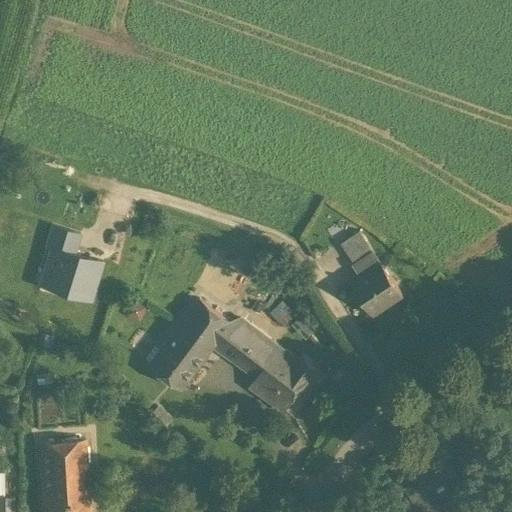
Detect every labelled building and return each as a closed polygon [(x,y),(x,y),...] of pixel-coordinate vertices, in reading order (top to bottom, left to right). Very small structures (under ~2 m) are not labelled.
[(15,215),(3,212),(0,219),(0,232),(8,235),(15,215)] [(51,243),(75,250),(81,230),(52,221),(45,243),(51,245),(51,243)] [(355,261),(374,250),(360,229),(342,241),(355,261)] [(40,281),(91,297),(103,259),(75,250),(51,243),(51,245),(40,281)] [(355,261),(353,262),(361,276),(352,281),(372,311),(402,291),(383,262),(374,250),(355,261)] [(230,320),(200,300),(152,366),(183,389),(215,345),(230,320)] [(240,316),(230,320),(215,345),(259,377),(281,347),(240,316)] [(300,361),(281,347),(259,377),(251,388),(283,414),(319,370),(304,356),(300,361)] [(87,438),(41,442),(42,471),(89,467),(87,438)] [(450,455),(403,485),(414,503),(445,482),(447,484),(463,475),(450,455)] [(91,511),(89,467),(42,471),(44,511),(91,511)] [(15,511),(15,495),(5,496),(4,511),(15,511)]
